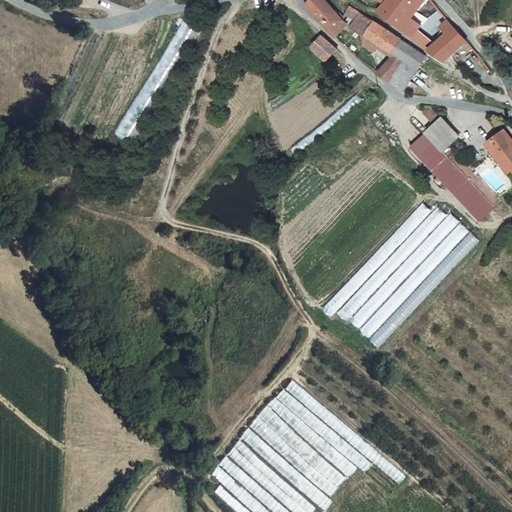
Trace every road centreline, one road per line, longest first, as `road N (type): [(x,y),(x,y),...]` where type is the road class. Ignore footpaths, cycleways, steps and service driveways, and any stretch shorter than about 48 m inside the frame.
road 1 (track): [(238,0),(189,106),(161,199),(166,215),(271,254),(317,332),(193,482)]
road 2 (unclassified): [(295,0),(400,99),(511,110)]
road 3 (unclassified): [(14,0),(91,23),(155,9)]
road 4 (track): [(126,511),(161,471),(184,469),(217,511)]
